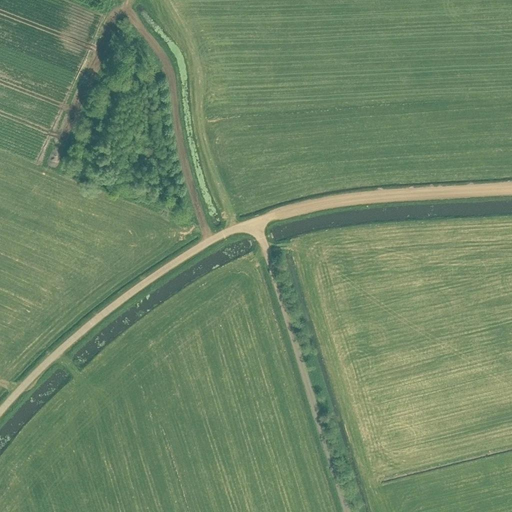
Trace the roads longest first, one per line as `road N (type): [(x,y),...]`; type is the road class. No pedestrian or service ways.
road 1 (unclassified): [(0,409),(54,352),(158,272),(255,220),(266,250)]
road 2 (unclassified): [(344,511),(266,250)]
road 3 (track): [(255,220),(348,197),(511,187)]
road 4 (track): [(210,241),(187,175),(169,67),(125,4)]
